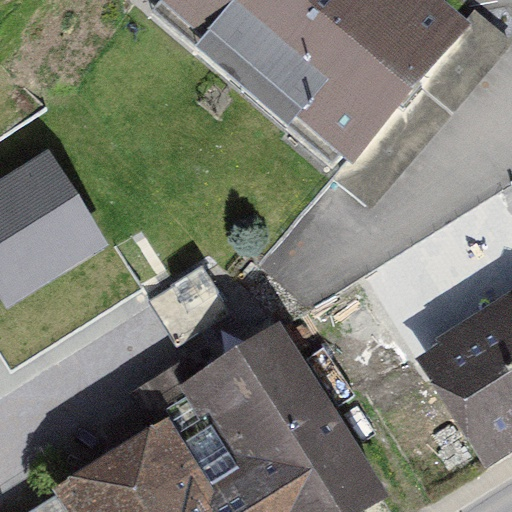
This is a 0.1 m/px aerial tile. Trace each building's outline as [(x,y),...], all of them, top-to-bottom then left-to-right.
[(168,0),(352,157),(456,35),(415,0),(168,0)] [(46,170),(0,198),(0,285),(9,299),(93,246),(46,170)] [(482,309),(454,267),(387,310),(407,341),(420,333),(444,371),(511,327),(511,298),(465,328),(461,322),(482,309)] [(150,305),(177,348),(228,316),(201,273),(150,305)] [(336,511),(375,488),(270,321),(191,371),(201,388),(149,421),(161,441),(46,511),(336,511)] [(511,327),(444,371),(492,445),(511,432),(511,327)]
